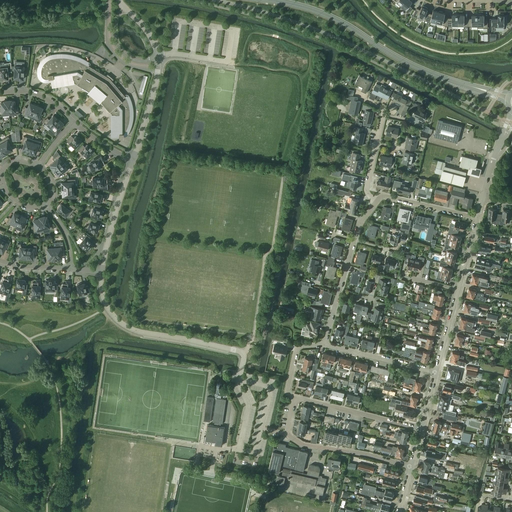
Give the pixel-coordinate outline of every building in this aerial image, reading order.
[(405,0),(400,7),(408,13),(412,8),(412,7),(412,8),(409,5),(413,1),(412,1),(413,0),(412,0),(405,0)] [(417,8),(413,16),(422,20),(423,20),(424,18),(426,19),(428,14),(426,13),(428,9),(427,9),(428,8),(423,6),(423,7),(422,7),(420,10),(419,9),(417,8)] [(436,24),(439,12),(433,11),(432,15),(428,14),(429,13),(428,13),(428,14),(425,21),(426,21),(436,24)] [(447,26),(448,18),(448,19),(444,18),(445,14),(442,13),(443,12),(439,11),(439,12),(436,24),(447,26)] [(458,26),(458,15),(452,15),(452,14),(452,19),(448,19),(448,18),(447,26),(458,26)] [(478,28),(478,14),(475,14),(475,15),(472,15),(472,20),(468,20),(468,18),(468,27),(478,27),(478,28)] [(488,19),(488,20),(484,20),(484,15),(481,15),(481,14),(478,14),(478,28),(488,28),(488,19)] [(495,27),(496,27),(504,27),(504,20),(506,20),(506,15),(504,15),(504,14),(499,14),(499,15),(498,15),(498,19),(492,18),(492,30),(495,30),(495,27)] [(468,27),(468,18),(468,20),(465,20),(465,15),(464,15),(458,15),(458,26),(468,27)] [(45,58),(44,59),(43,60),(42,61),(41,61),(41,62),(40,63),(39,64),(39,65),(39,66),(38,67),(38,69),(38,70),(38,71),(38,72),(38,73),(38,74),(38,75),(38,76),(38,77),(39,78),(39,79),(40,80),(41,81),(42,81),(42,82),(43,82),(44,82),(45,82),(51,82),(52,86),(74,82),(75,82),(77,83),(76,84),(88,92),(87,93),(99,102),(99,101),(109,112),(110,111),(111,113),(111,114),(111,136),(119,136),(119,138),(123,138),(123,136),(125,136),(126,135),(127,134),(128,133),(129,132),(129,131),(130,129),(131,128),(131,127),(131,125),(132,124),(132,122),(132,121),(133,118),(133,116),(133,114),(133,112),(133,111),(133,109),(132,107),(132,105),(131,104),(131,102),(130,100),(130,99),(129,97),(128,96),(127,97),(125,96),(112,81),(113,79),(107,74),(107,75),(106,76),(89,66),(87,63),(88,63),(88,62),(85,60),(84,60),(82,59),(81,58),(79,57),(77,57),(76,56),(75,56),(75,57),(72,56),(72,55),(70,55),(69,55),(67,54),(65,54),(64,54),(60,54),(59,54),(58,54),(56,54),(55,55),(53,55),(52,55),(50,56),(49,56),(48,57),(46,57),(45,58)] [(7,72),(11,72),(11,63),(4,64),(4,67),(0,67),(0,79),(1,80),(1,81),(4,81),(4,79),(8,79),(7,72)] [(23,69),(24,66),(14,66),(14,79),(14,80),(19,80),(19,79),(23,79),(23,74),(26,75),(26,69),(23,69)] [(366,93),(371,81),(359,74),(354,83),(362,87),(361,90),(366,93)] [(140,91),(144,92),(148,76),(144,75),(140,91)] [(387,98),(391,91),(380,86),(379,87),(375,85),(371,92),(376,95),(377,93),(387,98)] [(404,114),(411,101),(397,94),(393,100),(396,102),(397,99),(403,103),(401,107),(400,106),(398,111),(404,114)] [(357,101),(358,97),(349,96),(348,99),(351,99),(349,113),(357,115),(360,101),(357,101)] [(18,114),(18,108),(15,108),(14,101),(7,102),(9,112),(9,115),(18,114)] [(9,112),(7,102),(1,102),(2,110),(0,109),(0,116),(5,116),(5,113),(9,112)] [(30,118),(36,105),(33,103),(33,104),(30,103),(27,110),(24,108),(22,114),(25,116),(25,114),(31,116),(30,118)] [(422,121),(426,113),(417,109),(419,105),(415,103),(411,110),(414,112),(412,116),(422,121)] [(42,116),(39,115),(42,108),(39,107),(39,106),(36,105),(30,118),(39,122),(42,116)] [(77,110),(75,112),(81,118),(83,116),(77,110)] [(371,122),(373,111),(366,110),(364,120),(371,122)] [(50,129),(58,119),(58,120),(53,116),(48,121),(46,119),(42,124),(44,126),(45,125),(50,129)] [(62,123),(58,119),(50,129),(55,133),(54,134),(56,137),(60,132),(58,130),(59,128),(63,124),(62,123)] [(458,143),(462,126),(438,120),(434,137),(458,143)] [(362,133),(363,128),(355,126),(354,131),(356,132),(354,142),(362,144),(365,133),(362,133)] [(397,137),(399,128),(388,126),(386,135),(397,137)] [(8,136),(0,140),(0,141),(6,154),(7,154),(6,153),(12,150),(10,147),(13,145),(8,136)] [(28,153),(33,139),(24,136),(22,142),(25,143),(22,150),(25,151),(25,152),(28,153)] [(79,137),(78,138),(76,136),(74,138),(71,136),(67,141),(69,143),(68,144),(70,146),(72,145),(75,148),(76,146),(78,148),(80,146),(79,144),(81,141),(81,140),(79,137)] [(414,150),(417,139),(408,137),(406,148),(414,150)] [(42,142),(33,139),(28,153),(32,154),(32,153),(35,154),(37,147),(40,148),(42,142)] [(91,148),(92,148),(90,146),(89,147),(87,145),(85,147),(83,145),(78,150),(82,154),(83,154),(87,157),(93,150),(91,148)] [(105,157),(104,157),(101,152),(94,158),(95,161),(92,162),(91,163),(89,164),(92,171),(102,166),(105,165),(103,161),(106,160),(105,157)] [(411,164),(413,154),(405,152),(402,163),(411,164)] [(360,172),(362,161),(359,161),(361,154),(359,154),(353,153),(351,159),(352,159),(350,171),(356,173),(356,171),(360,172)] [(54,171),(65,162),(59,154),(54,158),(56,160),(50,165),(51,166),(51,167),(54,171)] [(391,166),(392,158),(382,155),(380,164),(391,166)] [(477,160),(463,156),(461,165),(470,167),(468,173),(479,176),(481,168),(475,167),(477,160)] [(466,172),(445,167),(446,163),(445,163),(445,162),(438,160),(436,167),(436,168),(435,172),(443,175),(441,179),(462,185),(466,172)] [(65,162),(54,171),(54,170),(58,175),(64,171),(66,173),(71,169),(65,162)] [(357,180),(358,177),(351,176),(343,174),(342,178),(348,180),(347,187),(351,188),(356,189),(358,181),(357,180)] [(390,182),(391,178),(386,176),(385,181),(379,180),(377,186),(389,189),(391,182),(390,182)] [(111,184),(110,181),(107,181),(107,177),(103,178),(103,177),(92,178),(93,186),(96,185),(97,185),(97,186),(100,186),(100,187),(100,189),(107,190),(109,190),(109,185),(111,184)] [(75,179),(69,179),(69,183),(62,183),(62,186),(61,186),(61,190),(74,189),(74,182),(75,182),(75,179)] [(395,180),(393,187),(400,189),(400,191),(410,193),(411,187),(402,184),(402,182),(399,181),(400,181),(395,180)] [(430,188),(426,187),(423,186),(422,189),(420,188),(418,195),(422,196),(422,197),(426,198),(426,197),(430,198),(432,191),(432,189),(430,188)] [(465,189),(462,189),(453,186),(451,196),(450,203),(456,204),(458,198),(463,199),(464,200),(463,206),(470,208),(473,198),(464,196),(465,193),(464,192),(465,189)] [(343,195),(344,194),(351,196),(352,192),(335,187),(334,192),(343,195)] [(75,195),(74,189),(61,190),(62,193),(63,196),(70,196),(70,199),(76,198),(76,195),(75,195)] [(435,199),(446,202),(448,193),(435,190),(435,193),(436,193),(435,199)] [(106,199),(107,196),(98,193),(95,192),(94,193),(91,192),(89,199),(99,202),(99,201),(102,202),(103,198),(106,199)] [(360,200),(352,198),(350,204),(346,203),(345,208),(349,209),(348,210),(356,212),(360,200)] [(74,210),(69,206),(67,209),(61,204),(61,205),(60,204),(57,209),(57,210),(68,218),(74,210)] [(99,209),(100,206),(94,205),(93,208),(92,208),(90,216),(100,218),(101,216),(102,213),(102,210),(99,209)] [(388,220),(391,212),(393,212),(395,207),(392,206),(391,209),(384,207),(381,218),(388,220)] [(408,222),(411,211),(400,208),(397,219),(408,222)] [(498,224),(499,216),(496,215),(497,209),(489,209),(488,219),(492,219),(491,223),(498,224)] [(334,226),(337,218),(337,215),(340,216),(341,215),(346,216),(347,213),(342,211),(337,210),(336,211),(331,210),(327,224),(334,226)] [(510,221),(511,211),(503,210),(502,216),(499,216),(498,224),(505,225),(506,221),(510,221)] [(14,228),(20,215),(17,214),(14,213),(11,220),(8,218),(5,224),(8,226),(9,224),(15,227),(14,228)] [(23,232),(26,226),(23,225),(24,223),(26,218),(23,217),(23,216),(20,215),(14,228),(23,232)] [(431,218),(428,218),(428,219),(417,216),(416,224),(414,223),(413,227),(412,230),(418,232),(419,225),(429,228),(431,218)] [(52,228),(51,224),(51,223),(48,224),(46,217),(45,217),(44,217),(40,218),(43,232),(53,229),(52,228)] [(43,232),(40,218),(39,218),(40,219),(34,220),(35,227),(32,228),(34,234),(43,232)] [(349,221),(350,219),(345,218),(342,229),(350,231),(352,222),(349,221)] [(99,225),(96,224),(96,221),(90,219),(89,223),(87,230),(97,232),(98,232),(99,228),(98,228),(99,225)] [(450,225),(449,230),(455,232),(457,232),(457,229),(463,231),(465,223),(456,221),(455,225),(451,224),(450,225)] [(407,225),(404,224),(402,230),(405,231),(404,233),(409,235),(411,225),(407,224),(407,225)] [(377,229),(377,227),(372,226),(372,228),(369,227),(367,236),(374,238),(377,229)] [(431,241),(434,228),(430,227),(428,234),(427,233),(426,239),(431,241)] [(454,234),(455,232),(449,230),(448,233),(447,234),(446,238),(460,242),(461,236),(454,234)] [(92,239),(85,234),(83,232),(79,237),(83,240),(79,244),(87,250),(89,248),(91,246),(90,246),(92,243),(90,241),(92,239)] [(397,244),(400,236),(393,234),(393,235),(391,235),(389,241),(391,242),(397,244)] [(459,247),(460,242),(446,238),(445,242),(445,243),(445,246),(451,248),(452,245),(459,247)] [(7,242),(1,239),(0,242),(0,251),(2,253),(5,246),(8,247),(11,242),(8,240),(7,242)] [(320,240),(319,242),(317,242),(316,242),(315,244),(316,246),(318,246),(318,248),(327,251),(329,243),(320,240)] [(25,259),(27,246),(20,246),(21,244),(17,244),(17,250),(20,250),(19,258),(22,258),(22,259),(25,259)] [(60,246),(53,246),(55,259),(58,259),(58,258),(61,258),(60,251),(63,250),(63,244),(60,244),(60,246)] [(27,246),(25,259),(29,259),(32,259),(33,252),(36,252),(37,246),(33,245),(33,249),(27,248),(27,246)] [(55,259),(53,246),(53,248),(47,249),(47,245),(44,246),(44,252),(47,252),(48,259),(51,259),(55,259)] [(339,249),(340,246),(335,245),(332,255),(339,258),(342,249),(339,249)] [(450,251),(451,248),(445,246),(444,249),(447,250),(446,255),(456,258),(457,253),(450,251)] [(363,265),(366,254),(361,252),(361,255),(358,254),(355,262),(363,265)] [(380,263),(382,257),(373,254),(372,261),(380,263)] [(412,270),(415,259),(411,258),(412,255),(407,254),(405,261),(408,262),(406,268),(412,270)] [(454,263),(456,258),(446,255),(444,260),(441,259),(440,263),(447,264),(447,261),(454,263)] [(326,265),(329,266),(333,267),(334,265),(335,262),(334,262),(335,258),(328,256),(327,259),(328,260),(326,265)] [(418,260),(415,259),(412,270),(418,271),(420,265),(423,266),(425,258),(421,257),(420,257),(419,257),(418,258),(418,260)] [(395,261),(395,260),(387,258),(385,265),(385,267),(392,269),(392,267),(393,267),(395,267),(397,262),(395,261)] [(493,263),(493,264),(490,263),(491,261),(477,258),(475,263),(492,267),(500,269),(501,265),(493,263)] [(319,274),(321,266),(318,265),(319,261),(312,259),(309,267),(314,268),(312,272),(319,274)] [(446,267),(447,264),(440,263),(439,266),(443,266),(441,271),(451,274),(453,269),(446,267)] [(491,271),(492,267),(475,263),(474,269),(482,271),(483,269),(491,271)] [(333,269),(334,267),(333,267),(329,266),(326,276),(333,278),(336,270),(333,269)] [(366,270),(360,268),(357,268),(356,273),(355,272),(355,275),(352,274),(350,282),(357,284),(360,276),(364,277),(366,270)] [(450,280),(451,274),(441,271),(440,277),(437,276),(436,279),(442,280),(443,278),(450,280)] [(473,273),(472,278),(487,282),(488,278),(473,273)] [(9,287),(11,278),(8,277),(7,279),(4,278),(3,281),(2,281),(0,290),(0,291),(7,294),(8,290),(9,287)] [(17,279),(16,289),(23,290),(23,291),(22,295),(26,295),(26,292),(27,283),(24,283),(25,280),(23,279),(22,279),(22,278),(18,278),(18,279),(17,279)] [(490,283),(487,282),(472,278),(470,283),(478,285),(478,284),(488,287),(490,283)] [(386,295),(389,287),(385,286),(387,281),(380,279),(379,284),(382,285),(380,293),(386,295)] [(54,280),(53,280),(51,280),(49,280),(46,280),(45,292),(54,292),(54,291),(57,291),(57,284),(54,283),(54,280)] [(69,291),(70,282),(66,281),(66,284),(62,284),(62,287),(61,298),(68,298),(69,294),(69,291)] [(375,283),(368,281),(366,287),(364,287),(363,293),(369,294),(370,291),(372,291),(375,283)] [(85,286),(84,283),(81,284),(81,283),(77,284),(78,285),(77,285),(79,294),(86,293),(90,292),(88,286),(85,286)] [(316,296),(318,289),(310,287),(310,286),(303,284),(302,288),(302,289),(302,290),(302,291),(303,292),(304,292),(305,293),(312,295),(311,298),(315,299),(316,296)] [(420,301),(424,286),(417,284),(415,292),(418,292),(416,300),(420,301)] [(476,292),(477,290),(469,288),(468,292),(480,296),(483,296),(484,294),(481,293),(480,293),(476,292)] [(441,294),(439,294),(440,291),(435,289),(433,297),(444,300),(446,296),(441,294)] [(329,295),(329,292),(324,291),(322,301),(319,300),(319,302),(317,301),(315,305),(316,305),(322,306),(323,302),(329,304),(331,295),(329,295)] [(485,302),(487,297),(483,296),(480,296),(468,292),(467,297),(485,302)] [(349,312),(351,304),(344,302),(342,310),(349,312)] [(465,302),(464,307),(477,310),(479,310),(479,308),(472,307),(473,304),(465,302)] [(360,312),(362,305),(356,303),(354,311),(358,312),(355,320),(358,320),(359,315),(360,312)] [(442,309),(434,307),(429,306),(430,304),(425,303),(424,307),(420,308),(433,312),(441,314),(442,309)] [(321,315),(321,313),(323,313),(324,309),(310,305),(309,310),(313,311),(311,317),(321,320),(322,316),(321,315)] [(366,314),(368,307),(362,305),(360,312),(359,315),(362,316),(363,313),(366,314)] [(380,321),(383,310),(375,308),(374,314),(372,314),(371,318),(380,321)] [(496,321),(498,315),(488,313),(487,318),(496,321)] [(472,326),(474,321),(461,317),(460,323),(467,324),(467,325),(472,326)] [(319,326),(318,326),(319,325),(318,325),(319,323),(311,321),(310,324),(306,324),(304,336),(311,337),(311,334),(317,335),(319,326)] [(472,326),(467,325),(467,324),(460,323),(459,328),(474,332),(475,327),(472,326)] [(435,334),(437,329),(429,327),(424,326),(423,331),(428,332),(435,334)] [(337,327),(335,337),(338,337),(337,340),(340,341),(341,338),(342,335),(344,335),(345,332),(346,329),(342,328),(342,329),(337,327)] [(345,338),(344,342),(351,343),(353,336),(353,334),(354,329),(351,328),(350,333),(351,333),(350,335),(347,334),(346,334),(345,338)] [(464,338),(464,336),(457,334),(457,335),(456,335),(456,337),(455,339),(463,341),(468,342),(468,340),(466,339),(464,338)] [(363,339),(361,346),(367,347),(370,336),(368,335),(367,340),(363,339)] [(427,337),(420,335),(419,339),(420,340),(421,340),(433,343),(434,339),(427,337)] [(353,336),(351,343),(357,345),(359,337),(353,336)] [(370,336),(367,347),(373,349),(374,344),(377,345),(377,344),(377,342),(375,342),(371,341),(372,336),(370,336)] [(432,348),(433,343),(421,340),(420,340),(419,339),(418,342),(418,343),(420,344),(420,345),(432,348)] [(276,344),(274,354),(284,357),(287,347),(276,344)] [(429,357),(431,353),(423,351),(405,347),(404,351),(410,352),(413,353),(422,355),(429,357)] [(459,355),(460,353),(452,351),(452,352),(451,352),(451,354),(452,354),(451,356),(458,358),(463,360),(464,356),(459,355)] [(328,362),(330,354),(323,353),(321,360),(325,361),(324,363),(323,363),(322,367),(326,368),(327,366),(326,366),(327,364),(328,362)] [(422,355),(413,353),(412,355),(415,356),(414,358),(428,362),(429,357),(422,355)] [(334,363),(336,356),(330,354),(328,362),(334,363)] [(468,361),(463,360),(458,358),(451,356),(450,358),(450,360),(450,362),(461,365),(462,362),(467,363),(468,361)] [(305,357),(304,363),(311,365),(314,366),(314,363),(312,362),(313,359),(305,357)] [(344,366),(346,358),(340,357),(338,364),(344,366)] [(350,367),(352,360),(346,358),(344,366),(350,367)] [(360,370),(362,363),(356,361),(354,368),(360,370)] [(314,366),(311,365),(304,363),(302,370),(310,372),(310,369),(313,370),(314,366)] [(367,368),(368,364),(362,363),(360,370),(358,377),(361,378),(363,373),(366,374),(366,371),(370,372),(370,369),(367,368)] [(455,372),(455,370),(448,368),(447,373),(463,377),(464,374),(455,372)] [(423,383),(423,382),(416,380),(416,379),(408,377),(406,383),(409,384),(421,387),(422,385),(423,385),(423,383)] [(313,386),(314,382),(307,380),(302,379),(301,382),(299,381),(298,387),(306,389),(306,386),(309,386),(309,385),(313,386)] [(421,389),(421,387),(409,384),(406,383),(404,382),(403,386),(413,389),(413,390),(420,392),(420,391),(421,391),(422,389),(421,389)] [(462,391),(463,387),(456,385),(455,388),(452,387),(452,386),(448,385),(448,386),(444,385),(444,387),(443,387),(442,391),(454,393),(454,391),(455,389),(462,391)] [(353,402),(355,395),(348,393),(346,401),(353,402)] [(450,404),(452,398),(459,400),(460,397),(451,394),(451,397),(441,395),(441,397),(439,397),(439,399),(440,400),(439,401),(450,404)] [(214,398),(207,397),(204,421),(210,422),(214,398)] [(226,399),(216,398),(213,422),(214,423),(214,425),(208,424),(206,441),(218,443),(219,439),(223,439),(225,427),(220,426),(221,423),(222,424),(226,399)] [(418,402),(410,400),(403,398),(402,403),(409,405),(416,407),(417,406),(418,404),(417,404),(418,402)] [(449,410),(450,404),(439,401),(439,402),(438,403),(437,405),(438,406),(438,408),(447,411),(446,414),(450,414),(455,416),(456,412),(449,410)] [(413,419),(415,412),(407,409),(407,407),(397,404),(395,411),(400,412),(400,411),(406,412),(404,417),(413,419)] [(310,410),(311,407),(303,406),(302,412),(309,413),(312,414),(313,412),(313,410),(310,410)] [(448,427),(448,424),(434,421),(433,425),(447,429),(448,427)] [(486,421),(483,433),(490,434),(493,423),(486,421)] [(447,431),(447,429),(433,425),(432,430),(446,433),(447,431)] [(390,433),(390,436),(394,437),(397,437),(396,439),(399,440),(399,441),(407,443),(408,438),(395,434),(390,433)] [(463,433),(462,438),(462,437),(460,444),(469,446),(471,435),(463,433)] [(274,447),(273,451),(269,470),(270,471),(266,485),(273,487),(274,481),(276,481),(275,483),(283,484),(285,477),(289,478),(289,479),(315,486),(315,485),(316,486),(315,493),(322,495),(326,479),(322,477),(322,476),(319,475),(320,468),(319,466),(312,464),(309,466),(307,474),(283,468),(282,473),(279,472),(281,465),(304,471),(308,452),(285,447),(286,444),(279,443),(277,448),(274,447)] [(404,453),(387,449),(382,447),(381,452),(396,455),(395,457),(403,459),(403,457),(404,457),(404,456),(404,455),(404,453)] [(428,449),(427,454),(445,458),(446,453),(428,449)] [(328,459),(327,466),(329,466),(329,468),(339,470),(339,466),(340,466),(341,460),(333,459),(332,460),(328,459)] [(440,471),(441,467),(431,464),(431,463),(424,461),(423,466),(440,471)] [(358,468),(375,473),(376,468),(368,466),(359,463),(358,468)] [(440,471),(423,466),(421,471),(429,473),(429,471),(438,474),(438,477),(444,478),(445,472),(440,471)] [(398,478),(399,472),(386,468),(384,475),(394,478),(394,477),(398,478)] [(428,477),(428,478),(420,476),(418,482),(426,484),(426,483),(431,485),(433,479),(428,477)] [(397,482),(389,480),(384,479),(382,484),(395,488),(397,482)] [(368,485),(367,490),(381,494),(393,497),(394,492),(386,489),(385,492),(382,492),(376,490),(376,487),(368,485)] [(433,489),(425,487),(425,489),(417,487),(416,492),(424,494),(424,493),(432,495),(433,489)] [(375,494),(380,496),(384,497),(383,500),(391,502),(393,497),(381,494),(367,490),(362,488),(361,494),(374,497),(375,494)] [(371,506),(372,504),(366,502),(364,507),(376,511),(388,511),(389,511),(377,508),(371,506)]
